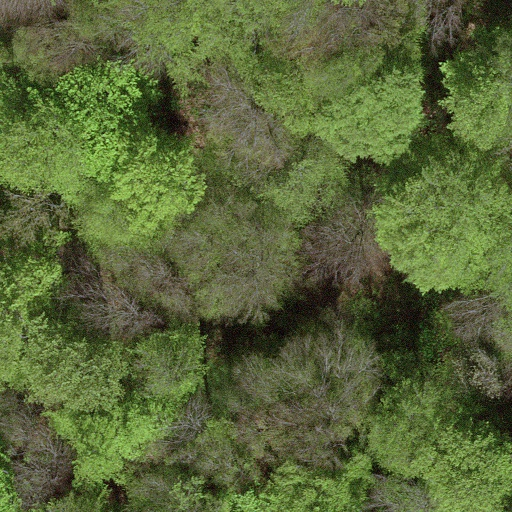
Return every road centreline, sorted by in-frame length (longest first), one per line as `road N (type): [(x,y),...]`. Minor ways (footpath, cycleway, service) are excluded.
road 1 (track): [(0,260),(317,250),(368,266),(511,184)]
road 2 (track): [(299,511),(356,423),(377,363),(384,313),(368,266)]
